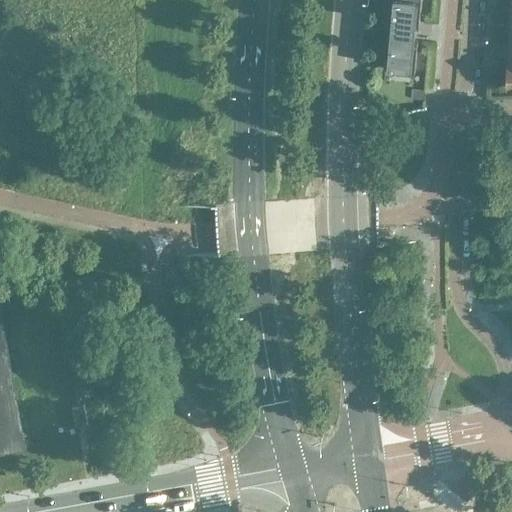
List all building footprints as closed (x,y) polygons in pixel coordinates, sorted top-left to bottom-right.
[(391,22),(390,30),(415,33),(416,24),(419,24),(421,0),(391,0),(390,22),(391,22)] [(415,72),(417,50),(418,42),(415,41),(415,33),(390,30),(389,39),(388,39),(385,69),(415,72)] [(425,99),(426,90),(412,89),(411,98),(425,99)] [(24,444),(0,312),(0,449),(23,445),(24,444)] [(88,424),(84,404),(73,406),(76,426),(88,424)]
